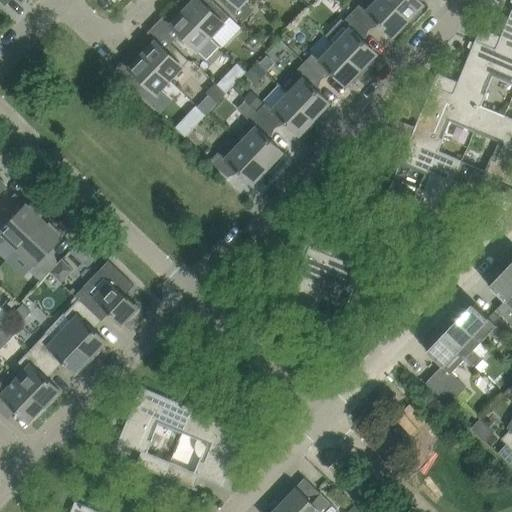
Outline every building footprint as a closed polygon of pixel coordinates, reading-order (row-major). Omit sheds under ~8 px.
[(193,0),(184,10),(211,36),(224,22),(231,16),(223,9),(213,0),(211,0),(207,5),(201,0),(193,0)] [(245,0),(220,0),(226,5),(241,21),(252,9),(244,1),(245,0)] [(360,4),(351,12),(369,29),(378,21),(394,36),(409,20),(387,0),(376,0),(366,10),(360,4)] [(420,0),(387,0),(409,20),(425,4),(420,0)] [(511,9),(509,17),(501,37),(496,48),(496,49),(511,55),(511,9)] [(174,39),(188,53),(192,56),(198,50),(204,56),(211,56),(220,45),(211,36),(184,10),(171,24),(180,33),(174,39)] [(362,38),(369,29),(351,12),(345,20),(342,18),(326,35),(362,69),(378,53),(362,38)] [(347,85),(362,69),(326,35),(334,44),(320,59),(313,53),(305,62),(322,79),(331,70),(347,85)] [(511,55),(496,49),(496,48),(477,40),(477,39),(476,39),(475,40),(467,61),(458,82),(453,93),(453,94),(482,106),(483,105),(488,94),(482,91),(490,71),(511,80),(511,55)] [(189,60),(171,42),(165,48),(156,40),(142,54),(170,80),(189,60)] [(131,84),(157,109),(169,96),(161,89),(170,80),(142,54),(129,67),(139,76),(131,84)] [(267,56),(261,63),(268,69),(274,62),(267,56)] [(281,85),(281,86),(315,118),(331,102),(315,87),(322,79),(305,62),(296,70),(303,77),(288,92),(281,85)] [(232,86),(224,77),(217,84),(226,92),(232,86)] [(410,138),(410,139),(439,151),(444,139),(440,137),(448,117),(476,128),(485,107),(482,106),(453,94),(453,93),(434,85),(435,84),(433,83),(416,126),(410,138)] [(300,135),(315,118),(281,86),(266,102),(258,111),(275,128),(284,119),(300,135)] [(251,90),(244,97),(257,110),(264,103),(251,90)] [(209,95),(198,106),(206,115),(217,103),(209,95)] [(511,118),(505,116),(485,107),(476,128),(504,140),(496,160),(491,158),(486,170),(503,178),(511,181),(511,118)] [(249,134),(241,142),(268,168),(284,151),(268,136),(275,128),(258,111),(242,127),(249,134)] [(185,135),(192,128),(183,120),(177,127),(185,135)] [(463,161),(439,151),(410,139),(401,160),(430,172),(422,191),(418,190),(412,203),(440,215),(463,161)] [(252,184),(268,168),(241,142),(226,158),(219,151),(211,160),(228,177),(237,168),(252,184)] [(468,180),(497,192),(503,178),(486,170),(474,166),(468,180)] [(0,252),(7,259),(18,247),(44,219),(40,216),(42,214),(32,204),(30,206),(27,203),(12,219),(1,208),(0,209),(0,208),(0,241),(2,243),(0,245),(0,252)] [(44,219),(18,247),(36,264),(30,270),(41,280),(58,263),(47,252),(62,236),(59,233),(61,231),(51,221),(49,223),(44,219)] [(310,244),(310,245),(287,300),(313,311),(316,312),(322,299),(317,297),(325,278),(354,289),(368,254),(335,241),(319,234),(318,235),(315,233),(310,244)] [(76,296),(79,298),(102,320),(110,312),(123,323),(130,316),(131,318),(140,308),(126,295),(134,286),(134,287),(135,286),(109,261),(91,280),(76,296)] [(491,286),(505,300),(506,300),(498,309),(511,322),(511,275),(506,270),(491,286)] [(79,298),(65,313),(71,320),(63,329),(94,359),(106,348),(102,345),(107,340),(94,328),(102,320),(79,298)] [(32,311),(23,303),(14,312),(23,320),(32,311)] [(474,303),(458,320),(482,341),(490,332),(500,342),(507,334),(474,303)] [(458,320),(443,335),(466,357),(476,366),(483,359),(473,349),(482,341),(458,320)] [(54,338),(47,332),(36,343),(32,347),(56,369),(63,361),(76,373),(79,369),(82,371),(94,359),(63,329),(54,338)] [(426,382),(427,384),(444,400),(452,391),(457,396),(465,388),(467,386),(452,372),(466,357),(443,335),(428,351),(443,365),(426,382)] [(25,369),(16,378),(48,408),(58,397),(55,394),(60,389),(48,377),(56,369),(32,347),(18,362),(25,369)] [(0,381),(0,409),(5,414),(13,406),(29,422),(33,417),(36,420),(48,408),(16,378),(7,387),(0,381)] [(141,464),(137,463),(134,461),(133,462),(165,476),(171,461),(149,452),(154,440),(149,438),(157,418),(185,430),(194,408),(143,387),(143,385),(142,385),(119,441),(142,451),(146,452),(141,464)] [(471,395),(465,388),(457,396),(464,402),(471,395)] [(246,428),(245,428),(245,429),(194,408),(185,430),(213,441),(205,461),(200,459),(195,471),(171,461),(165,476),(197,489),(198,488),(195,487),(190,485),(196,473),(200,475),(223,484),(246,428)] [(511,432),(510,430),(501,439),(507,443),(498,452),(511,465),(511,432)] [(298,487),(283,503),(291,511),(336,511),(339,510),(320,492),(313,501),(298,487)] [(102,511),(75,501),(70,511),(102,511)] [(291,511),(283,503),(274,511),(291,511)]
